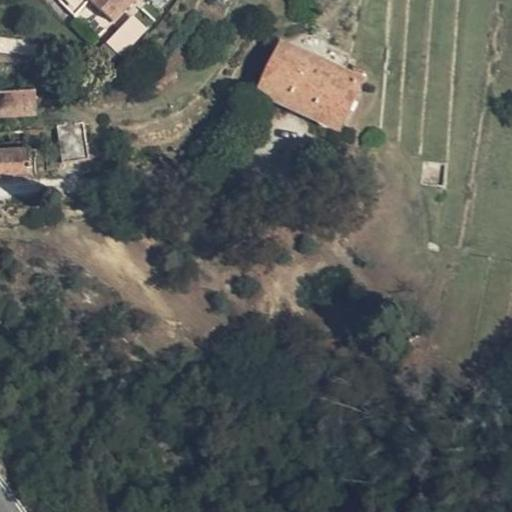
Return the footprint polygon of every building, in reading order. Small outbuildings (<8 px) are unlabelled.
[(86,0),(61,0),(66,10),(87,1),(86,0)] [(105,0),(122,16),(135,0),(105,0)] [(120,55),(146,27),(131,13),(105,41),(120,55)] [(348,125),(369,70),(356,65),(360,54),(333,45),(330,55),(315,50),(312,56),(286,46),(267,93),(348,125)] [(0,110),(46,108),(44,83),(0,86),(0,110)] [(62,110),(66,157),(100,154),(93,108),(92,107),(62,110)] [(55,143),(54,118),(1,121),(3,149),(0,149),(0,175),(36,173),(35,144),(55,143)]
